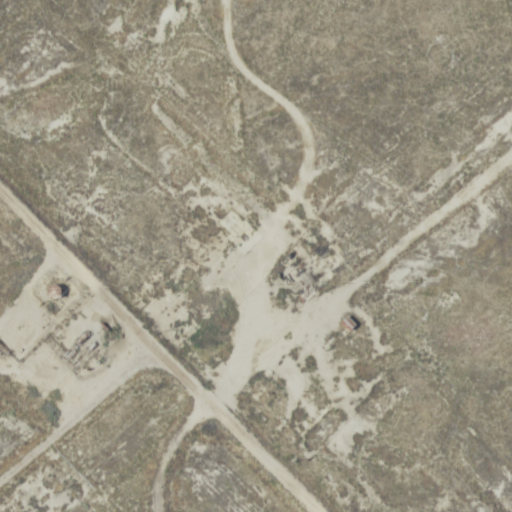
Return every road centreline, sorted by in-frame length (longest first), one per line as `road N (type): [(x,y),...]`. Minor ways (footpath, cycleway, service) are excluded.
road 1 (track): [(511,231),(281,426),(213,389),(0,173)]
road 2 (track): [(22,511),(213,389)]
